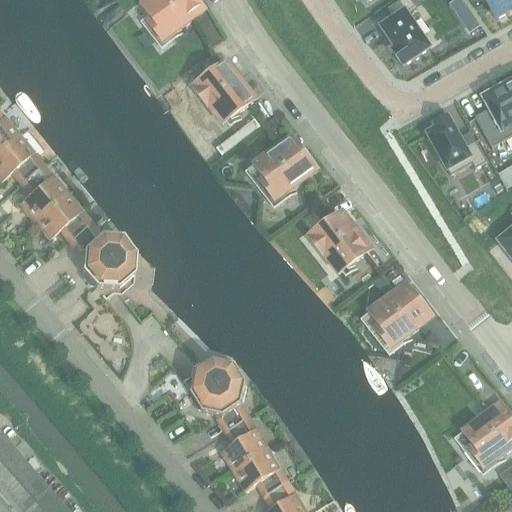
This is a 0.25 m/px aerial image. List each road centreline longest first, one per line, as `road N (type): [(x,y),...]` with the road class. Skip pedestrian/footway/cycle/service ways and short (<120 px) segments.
road 1 (residential): [(501,358),(373,207),(226,0)]
road 2 (unclassified): [(209,511),(0,267)]
road 3 (residential): [(511,47),(405,107),(321,0)]
